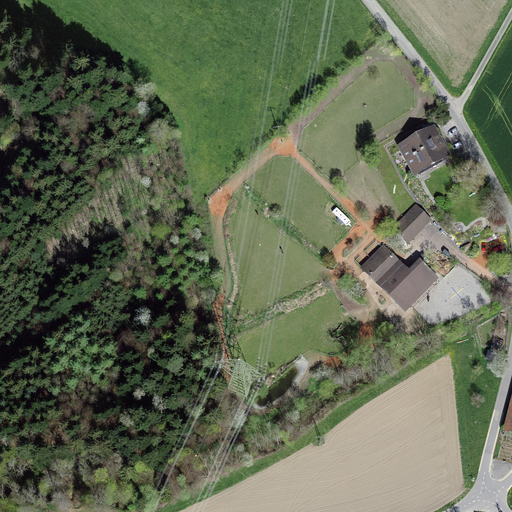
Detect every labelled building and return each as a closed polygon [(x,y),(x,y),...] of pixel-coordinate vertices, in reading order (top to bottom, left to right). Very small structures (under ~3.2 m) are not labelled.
[(447,155),(433,131),(401,149),(415,173),(447,155)] [(395,229),(407,241),(428,221),(415,208),(395,229)] [(384,250),(364,270),(378,283),(398,263),(384,250)] [(390,296),(403,309),(434,278),(421,264),(390,296)] [(496,361),(499,350),(492,348),(491,353),(488,352),(486,358),(496,361)]
